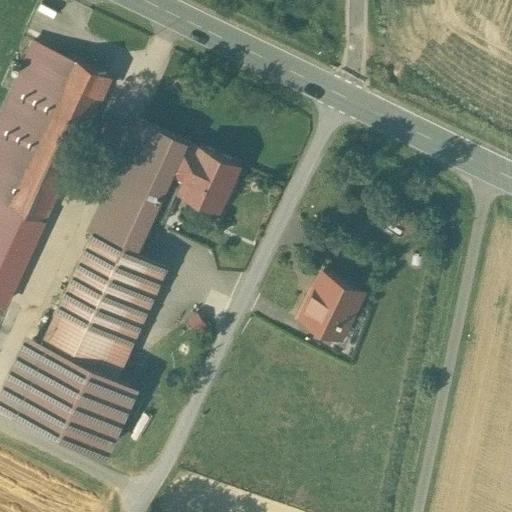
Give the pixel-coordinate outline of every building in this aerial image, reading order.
[(33,40),(0,112),(0,301),(3,303),(108,72),(43,43),(43,44),(33,40)] [(199,146),(138,118),(101,199),(146,220),(170,168),(185,175),(199,146)] [(237,160),(200,143),(199,146),(185,175),(180,187),(217,204),(237,160)] [(170,168),(146,220),(147,220),(148,217),(161,222),(165,221),(180,187),(185,175),(170,168)] [(384,196),(375,210),(398,224),(407,210),(384,196)] [(93,229),(42,339),(98,365),(149,254),(93,229)] [(323,269),(311,294),(307,292),(297,312),(314,321),(317,323),(317,322),(340,333),(362,288),(323,269)] [(98,365),(42,339),(12,405),(104,447),(134,381),(116,372),(116,373),(98,365)]
